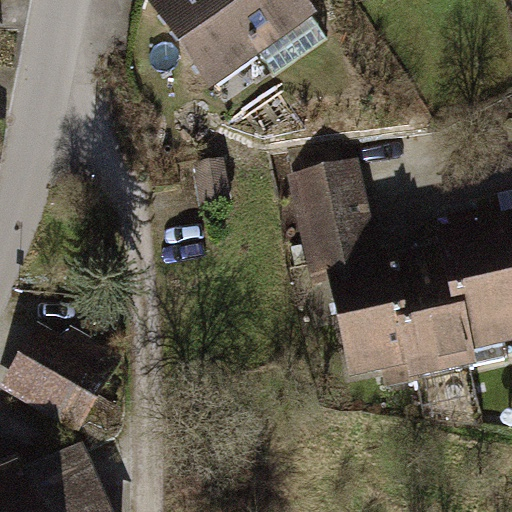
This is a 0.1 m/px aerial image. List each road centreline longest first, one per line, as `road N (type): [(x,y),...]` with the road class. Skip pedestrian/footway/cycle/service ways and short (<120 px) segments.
road 1 (unclassified): [(154,511),(134,207),(103,114),(55,52)]
road 2 (residential): [(0,256),(55,52)]
